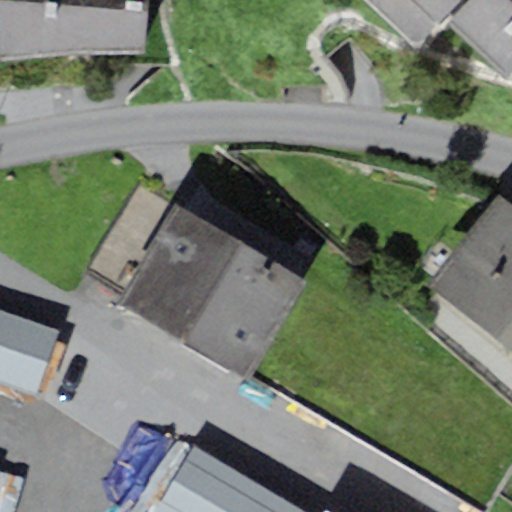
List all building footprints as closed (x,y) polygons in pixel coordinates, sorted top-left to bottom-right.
[(0,0),(0,58),(147,48),(147,0),(0,0)] [(468,0),(358,0),(416,55),(468,0)] [(511,0),(474,0),(452,22),(507,81),(511,76),(511,0)] [(179,201),(119,304),(162,329),(244,377),(305,274),(179,201)] [(511,209),(505,204),(435,292),(511,353),(511,209)] [(57,330),(0,311),(0,384),(35,396),(57,330)] [(307,511),(198,447),(158,511),(331,511),(327,509),(325,511),(307,511)]
